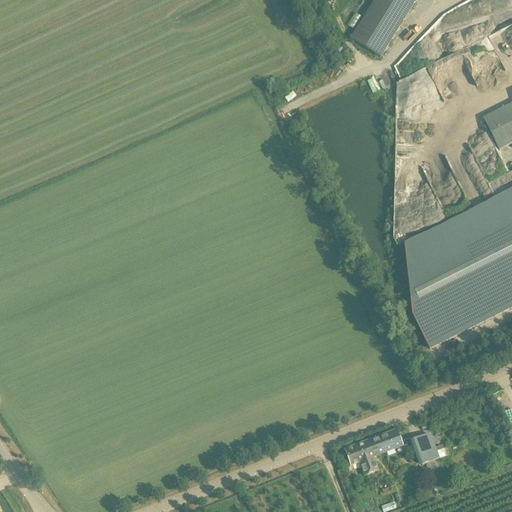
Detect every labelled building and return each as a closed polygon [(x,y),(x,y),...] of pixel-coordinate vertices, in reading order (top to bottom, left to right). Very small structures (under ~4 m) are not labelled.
[(381,59),(417,0),(375,0),(351,40),(381,59)] [(511,308),(511,194),(406,248),(414,317),(430,350),(511,308)] [(382,436),(388,453),(403,447),(397,430),(382,436)] [(373,458),(388,453),(382,436),(367,442),(373,458)] [(413,441),(422,466),(438,460),(429,436),(413,441)] [(378,471),(373,458),(367,442),(344,450),(350,467),(361,463),(366,476),(378,471)]
